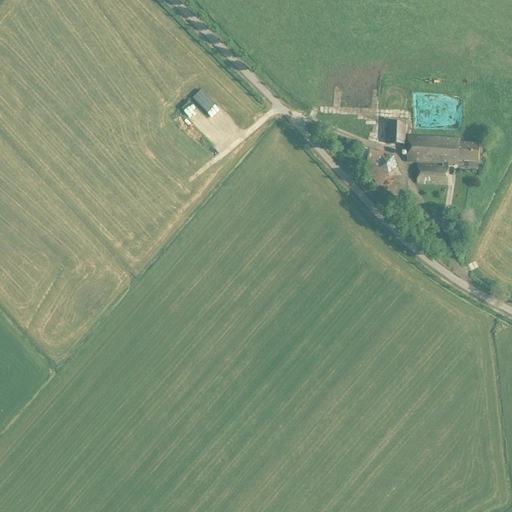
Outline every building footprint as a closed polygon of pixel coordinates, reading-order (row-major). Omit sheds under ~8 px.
[(186,100),(179,108),(198,125),(205,118),(186,100)] [(214,109),(212,101),(204,103),(206,111),(214,109)] [(208,120),(201,129),(208,135),(215,126),(208,120)] [(405,145),(406,122),(388,122),(387,144),(405,145)] [(442,166),(417,165),(416,182),(447,184),(449,163),(458,164),(459,160),(478,161),(479,144),(459,143),(460,139),(408,136),(407,161),(442,163),(442,166)] [(385,183),(389,176),(398,168),(395,156),(385,157),(385,155),(370,150),(368,163),(378,187),(385,183)]
